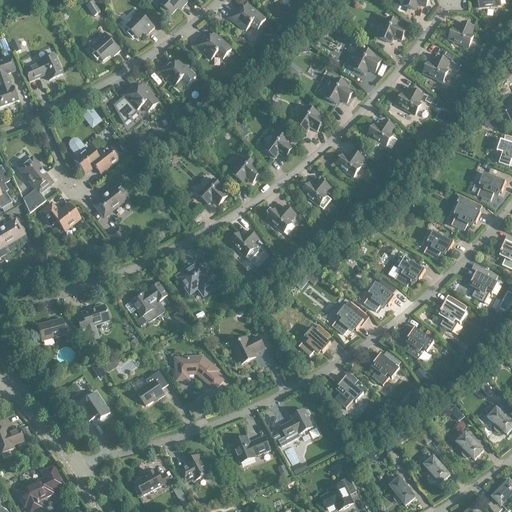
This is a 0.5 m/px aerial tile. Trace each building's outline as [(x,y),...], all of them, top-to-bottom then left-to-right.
[(172,15),(177,9),(180,12),(188,3),(183,0),(163,0),(160,5),(163,8),(160,11),(166,15),(168,13),(172,15)] [(405,0),(403,7),(415,11),(418,4),(420,5),(420,6),(426,8),(428,0),(405,0)] [(478,0),(479,9),(501,6),(500,0),(478,0)] [(93,3),(87,6),(94,17),(100,13),(93,3)] [(391,8),(397,12),(400,6),(395,3),(391,8)] [(251,25),(258,31),(266,21),(256,13),(256,12),(255,11),(254,10),(253,10),(247,6),(239,15),(235,12),(229,19),(246,32),(251,25)] [(130,31),(127,34),(132,39),(135,37),(138,40),(144,34),(146,37),(155,28),(138,12),(132,18),(135,20),(127,28),(130,31)] [(344,19),(349,23),(353,16),(348,13),(344,19)] [(399,24),(388,19),(379,39),(391,44),(394,37),(396,38),(395,39),(402,42),(406,30),(398,27),(399,24)] [(453,29),(448,41),(469,49),(473,37),(471,36),(474,28),(462,23),(460,29),(461,30),(460,32),(453,29)] [(101,42),(92,50),(95,53),(92,56),(97,61),(100,59),(103,62),(109,57),(112,59),(120,52),(105,34),(98,40),(101,42)] [(217,55),(223,60),(232,51),(222,42),(222,41),(221,40),(220,40),(219,40),(214,35),(206,44),(201,40),(196,47),(211,61),(217,55)] [(17,41),(11,44),(15,54),(21,51),(17,41)] [(354,55),(359,58),(353,70),(365,76),(368,69),(370,70),(369,71),(375,74),(381,62),(373,58),(374,56),(363,50),(365,48),(359,45),(358,45),(359,45),(354,55)] [(41,63),(24,71),(29,83),(46,75),(49,82),(62,75),(53,55),(40,61),(41,63)] [(428,63),(423,74),(443,84),(448,72),(445,71),(449,63),(438,57),(435,63),(436,64),(435,66),(428,63)] [(10,59),(0,62),(0,85),(9,82),(7,75),(15,72),(10,59)] [(196,79),(187,70),(187,69),(186,68),(186,67),(185,67),(184,67),(179,62),(170,70),(166,66),(160,72),(175,87),(181,82),(187,88),(196,79)] [(292,63),(287,69),(298,77),(302,71),(292,63)] [(193,68),(189,72),(195,78),(198,74),(193,68)] [(347,86),(336,80),(325,99),(336,105),(340,99),(342,100),(341,101),(347,104),(353,93),(346,89),(347,86)] [(0,108),(18,102),(13,88),(12,89),(9,82),(0,85),(0,108)] [(125,98),(115,107),(125,125),(130,121),(131,123),(133,121),(132,119),(138,114),(137,112),(143,106),(149,113),(158,104),(150,95),(150,94),(150,93),(149,93),(149,92),(148,92),(147,92),(142,86),(133,94),(130,90),(123,96),(125,98)] [(402,95),(396,106),(415,117),(421,105),(419,104),(423,96),(412,90),(409,96),(410,96),(409,98),(402,95)] [(84,106),(77,111),(89,127),(96,121),(84,106)] [(324,122),(323,121),(325,119),(308,108),(296,126),(307,133),(311,127),(312,128),(312,129),(317,133),(324,122)] [(445,114),(440,122),(449,127),(453,118),(445,114)] [(367,136),(373,140),(372,140),(372,141),(372,142),(372,143),(372,144),(373,144),(373,145),(374,145),(375,146),(376,146),(377,146),(378,146),(378,145),(379,145),(380,144),(386,148),(393,137),(390,136),(395,128),(384,121),(381,127),(382,128),(380,129),(374,125),(367,136)] [(288,141),(278,134),(265,151),(275,159),(280,153),(281,154),(281,155),(286,159),(293,149),(286,144),(288,141)] [(511,138),(505,137),(503,142),(501,141),(497,153),(499,153),(496,164),(509,169),(511,160),(511,138)] [(71,148),(71,149),(78,158),(74,161),(76,163),(75,165),(77,168),(80,168),(85,174),(94,167),(100,174),(117,161),(108,150),(97,159),(90,149),(86,152),(78,143),(78,142),(77,142),(76,141),(75,141),(74,141),(73,141),(73,142),(72,142),(71,143),(71,144),(70,144),(70,145),(70,146),(70,147),(71,148)] [(143,141),(132,144),(134,154),(146,152),(143,141)] [(428,143),(425,147),(432,151),(436,145),(431,142),(428,143)] [(119,143),(112,149),(118,157),(126,152),(119,143)] [(343,155),(336,166),(354,179),(361,168),(359,166),(364,159),(353,152),(349,157),(350,158),(349,160),(343,155)] [(246,158),(242,164),(241,163),(240,162),(239,162),(238,162),(237,162),(236,162),(236,163),(234,165),(233,166),(233,167),(233,168),(234,169),(234,170),(236,171),(232,175),(242,183),(247,178),(248,179),(248,180),(253,184),(261,174),(254,169),(256,166),(246,158)] [(32,159),(19,169),(28,180),(28,181),(28,183),(30,184),(31,184),(37,192),(24,202),(29,216),(46,202),(40,194),(52,184),(32,159)] [(0,208),(1,210),(1,209),(4,214),(13,208),(11,204),(12,203),(5,193),(9,191),(5,185),(10,182),(1,167),(0,167),(0,208)] [(506,183),(484,174),(479,186),(482,186),(477,197),(491,202),(494,194),(498,196),(500,191),(503,192),(506,183)] [(223,189),(214,180),(199,197),(208,205),(213,200),(214,201),(214,202),(219,207),(227,197),(221,191),(223,189)] [(310,184),(302,194),(324,211),(332,201),(325,196),(330,189),(321,181),(316,186),(317,187),(316,188),(310,184)] [(118,185),(93,205),(103,218),(113,210),(115,210),(116,209),(117,208),(118,206),(128,198),(118,185)] [(457,203),(459,204),(454,215),(456,216),(452,226),(464,232),(468,224),(472,226),(474,222),(477,223),(481,214),(480,214),(483,208),(460,197),(457,203)] [(358,200),(353,205),(361,213),(366,208),(358,200)] [(74,213),(69,206),(59,214),(52,205),(42,212),(52,226),(57,222),(64,232),(80,220),(78,218),(78,215),(76,213),(74,213)] [(276,210),(267,220),(284,234),(292,224),(290,222),(296,216),(286,208),(282,213),(281,215),(276,210)] [(0,230),(0,249),(7,245),(9,245),(11,244),(12,243),(13,242),(24,235),(16,221),(0,230)] [(331,235),(322,223),(314,228),(323,241),(331,235)] [(127,240),(119,230),(110,237),(117,247),(127,240)] [(239,234),(230,243),(249,261),(258,252),(255,249),(258,246),(256,244),(259,241),(250,232),(245,237),(246,238),(245,239),(239,234)] [(454,244),(433,233),(427,243),(429,244),(424,254),(437,261),(441,253),(445,255),(447,251),(450,252),(454,244)] [(315,236),(310,240),(313,245),(319,241),(315,236)] [(511,239),(510,244),(505,242),(501,251),(504,252),(502,257),(506,259),(502,267),(511,271),(511,238),(511,239)] [(382,256),(377,265),(384,269),(389,260),(382,256)] [(425,272),(405,259),(399,269),(394,266),(388,276),(395,280),(407,288),(412,280),(415,283),(418,278),(421,280),(425,272)] [(214,278),(201,260),(177,278),(192,298),(200,292),(204,298),(217,289),(211,281),(214,278)] [(329,264),(324,271),(330,276),(335,269),(329,264)] [(490,294),(492,295),(498,285),(494,283),(497,277),(498,278),(498,277),(483,269),(482,269),(483,270),(480,275),(477,273),(472,281),(475,283),(472,287),(476,289),(472,297),(485,304),(490,294)] [(311,270),(306,277),(314,283),(319,276),(311,270)] [(151,293),(145,297),(143,295),(131,303),(137,311),(139,310),(147,322),(150,323),(164,313),(164,311),(159,303),(168,297),(159,284),(150,291),(151,293)] [(395,298),(376,284),(369,294),(371,295),(364,305),(376,313),(381,306),(385,308),(388,304),(390,306),(395,298)] [(451,299),(448,304),(446,302),(442,310),(444,312),(441,316),(445,319),(440,326),(453,334),(459,324),(461,325),(467,315),(462,312),(465,308),(466,308),(466,307),(451,298),(451,299)] [(339,318),(332,327),(343,336),(349,329),(352,332),(356,328),(358,330),(364,323),(362,321),(366,316),(366,317),(367,316),(351,304),(347,309),(345,308),(337,317),(339,318)] [(109,322),(103,306),(94,310),(94,312),(90,313),(90,311),(81,314),(83,318),(77,320),(81,331),(84,330),(89,343),(99,340),(95,327),(109,322)] [(190,326),(182,313),(175,318),(184,330),(190,326)] [(498,316),(491,323),(496,330),(503,323),(498,316)] [(38,326),(42,342),(65,336),(67,343),(73,341),(70,330),(64,331),(61,320),(38,326)] [(330,336),(320,327),(316,332),(313,329),(305,338),(307,339),(299,348),(310,357),(315,351),(319,354),(322,350),(324,352),(331,345),(326,341),(330,336)] [(434,344),(414,330),(409,337),(411,339),(408,343),(412,346),(407,353),(419,361),(425,352),(427,353),(434,344)] [(242,365),(256,358),(254,354),(257,352),(258,353),(264,350),(259,338),(248,343),(247,339),(232,346),(242,365)] [(135,339),(129,344),(133,348),(139,343),(135,339)] [(400,363),(390,355),(386,360),(381,355),(375,363),(377,364),(374,368),(378,371),(372,378),(383,387),(390,378),(392,380),(400,370),(397,368),(400,363)] [(202,359),(181,360),(176,360),(177,376),(178,377),(178,378),(179,379),(180,380),(181,380),(183,381),(184,380),(185,380),(186,379),(187,378),(187,377),(188,376),(188,375),(195,375),(195,373),(197,373),(202,377),(202,378),(215,390),(224,380),(216,374),(218,372),(202,359)] [(96,363),(91,367),(100,381),(106,377),(96,363)] [(421,368),(414,374),(425,389),(432,383),(421,368)] [(144,379),(132,387),(146,407),(157,400),(158,401),(165,396),(161,391),(169,386),(159,372),(145,382),(144,379)] [(364,395),(346,379),(340,386),(342,388),(338,392),(342,394),(336,401),(346,411),(354,402),(356,404),(364,395)] [(494,393),(485,383),(480,388),(489,397),(494,393)] [(86,400),(88,404),(80,410),(76,404),(71,407),(80,420),(85,417),(89,423),(97,417),(100,421),(110,414),(96,394),(86,400)] [(450,412),(458,422),(464,417),(455,407),(450,412)] [(511,430),(511,422),(496,409),(488,419),(495,425),(494,427),(494,429),(495,431),(496,432),(498,433),(500,434),(502,433),(503,432),(507,436),(511,430)] [(299,433),(300,435),(313,428),(304,410),(303,411),(304,413),(293,418),(292,417),(291,417),(293,422),(281,428),(286,439),(299,433)] [(28,428),(22,430),(25,438),(31,436),(28,428)] [(406,438),(410,435),(406,429),(402,432),(406,438)] [(0,430),(0,455),(1,455),(3,460),(11,457),(9,452),(14,450),(12,446),(23,442),(19,430),(5,435),(3,430),(0,430)] [(419,434),(427,444),(432,441),(425,430),(419,434)] [(469,459),(471,458),(475,462),(484,452),(465,434),(456,443),(463,450),(463,452),(462,454),(463,456),(464,458),(466,459),(468,459),(469,459)] [(241,465),(255,459),(255,457),(270,451),(265,438),(253,443),(254,444),(250,446),(247,438),(232,444),(241,465)] [(438,458),(441,456),(435,446),(432,449),(438,458)] [(387,455),(394,465),(400,462),(393,451),(387,455)] [(186,463),(188,466),(178,472),(184,484),(194,479),(196,481),(209,474),(199,456),(186,463)] [(451,477),(433,457),(423,466),(430,474),(429,475),(429,477),(429,479),(430,481),(432,482),(434,483),(436,482),(437,482),(441,485),(451,477)] [(26,506),(28,511),(36,511),(39,511),(38,510),(41,509),(37,501),(52,494),(51,491),(61,486),(53,468),(42,474),(45,480),(36,484),(36,483),(27,487),(27,488),(18,493),(25,507),(26,506)] [(298,468),(292,470),(295,477),(300,474),(298,468)] [(156,470),(149,474),(146,476),(147,478),(136,484),(143,497),(164,486),(165,488),(171,485),(165,474),(160,477),(156,470)] [(288,471),(280,475),(283,481),(291,476),(288,471)] [(335,504),(339,511),(353,505),(349,496),(349,494),(355,491),(349,478),(341,482),(342,484),(328,491),(330,495),(321,499),(326,509),(335,504)] [(416,499),(399,479),(389,487),(396,495),(394,496),(394,498),(394,500),(395,502),(397,503),(399,504),(400,504),(402,503),(406,507),(416,499)] [(293,480),(286,483),(289,490),(296,487),(293,480)] [(511,482),(510,481),(491,499),(494,501),(488,506),(492,511),(500,511),(503,510),(501,508),(508,501),(509,502),(511,502),(511,482)] [(187,500),(180,504),(184,511),(191,507),(187,500)]
